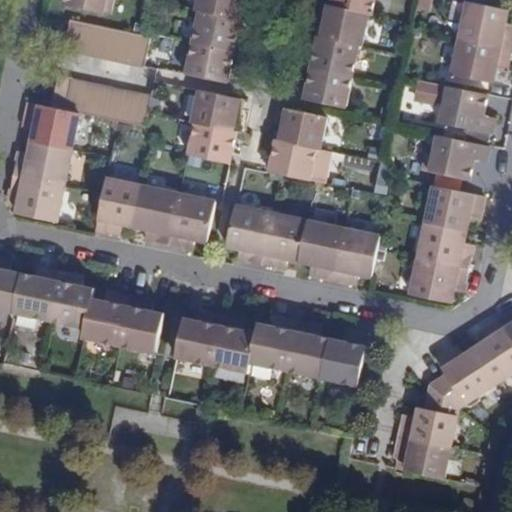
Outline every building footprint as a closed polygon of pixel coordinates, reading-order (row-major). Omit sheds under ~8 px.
[(78,0),(77,8),(79,8),(124,17),(127,0),(78,0)] [(243,19),(247,0),(203,0),(202,11),(205,11),(243,19)] [(380,16),(383,0),(340,0),(338,7),(376,15),(380,16)] [(502,22),(504,10),(463,1),(455,37),(506,48),(509,32),(503,31),(505,22),(502,22)] [(365,46),(369,47),(376,15),(338,7),(335,6),(327,38),(365,46)] [(240,51),(246,20),(243,19),(205,11),(198,42),(240,51)] [(89,22),(77,19),(70,49),(83,52),(89,22)] [(89,22),(83,52),(97,55),(103,25),(89,22)] [(97,55),(109,57),(115,28),(103,25),(97,55)] [(109,57),(123,60),(129,30),(115,28),(109,57)] [(123,60),(136,63),(143,33),(129,30),(123,60)] [(136,63),(150,66),(157,36),(143,33),(136,63)] [(316,68),(359,77),(365,46),(327,38),(324,37),(316,68)] [(503,61),(506,48),(455,37),(448,71),(489,81),(492,69),(496,69),(497,60),(503,61)] [(233,84),(235,74),(240,51),(198,42),(191,75),(233,84)] [(352,108),(359,77),(316,68),(311,91),(310,98),(352,108)] [(70,110),(76,81),(64,79),(57,108),(70,110)] [(84,113),(90,84),(76,81),(70,110),(84,113)] [(479,114),(483,95),(436,85),(436,86),(415,82),(411,97),(433,101),(439,103),(435,121),(488,132),(491,116),(479,114)] [(96,116),(102,86),(90,84),(84,113),(86,114),(96,116)] [(110,119),(116,89),(102,86),(96,116),(110,119)] [(123,122),(129,92),(116,89),(110,119),(123,122)] [(244,99),(203,91),(197,122),(201,123),(238,131),(243,108),(244,99)] [(137,124),(143,95),(129,92),(123,122),(137,124)] [(153,112),(156,97),(143,95),(137,124),(150,127),(153,112)] [(38,141),(78,150),(86,114),(84,113),(70,110),(57,108),(36,103),(33,114),(38,115),(36,125),(41,126),(38,141)] [(323,149),(326,150),(333,119),(306,112),(291,110),(289,117),(284,141),(323,149)] [(238,131),(201,123),(193,157),(235,165),(238,155),(242,132),(238,131)] [(481,161),(486,144),(432,133),(428,154),(422,153),(419,168),(465,177),(469,158),(481,161)] [(71,184),(78,150),(38,141),(36,151),(31,149),(28,159),(24,158),(20,173),(71,184)] [(315,183),(323,149),(284,141),(281,141),(274,174),(285,177),(315,183)] [(63,220),(71,184),(20,173),(17,188),(23,189),(21,197),(26,199),(24,211),(63,220)] [(140,227),(149,186),(111,178),(108,192),(100,228),(115,231),(116,226),(127,229),(128,224),(140,227)] [(185,194),(149,186),(140,227),(153,230),(152,233),(161,236),(161,240),(175,244),(185,194)] [(487,212),(490,198),(438,187),(430,223),(472,231),(475,219),(479,220),(482,210),(487,212)] [(222,201),(185,194),(175,244),(189,247),(190,243),(199,244),(200,240),(213,242),(222,201)] [(267,263),(278,213),(243,206),(234,247),(247,249),(246,254),(245,258),(254,260),(267,263)] [(485,221),(487,212),(482,210),(479,220),(485,221)] [(304,262),(313,221),(278,213),(267,263),(282,267),(283,262),(291,264),(292,260),(304,262)] [(338,279),(349,229),(313,221),(304,262),(317,265),(316,269),(324,270),(323,275),(338,279)] [(472,231),(430,223),(423,257),(475,269),(478,255),(472,253),(474,244),(469,242),(472,231)] [(377,277),(383,249),(385,237),(349,229),(338,279),(352,282),(354,277),(363,279),(364,275),(377,277)] [(475,269),(423,257),(415,292),(457,301),(460,290),(463,291),(466,282),(472,283),(475,269)] [(0,312),(21,317),(29,277),(15,274),(15,269),(6,267),(7,262),(0,260),(0,312)] [(37,320),(58,324),(68,275),(55,273),(54,277),(43,275),(42,279),(29,277),(21,317),(37,320)] [(58,324),(96,332),(103,301),(105,292),(90,290),(91,285),(82,284),(82,278),(68,275),(58,324)] [(466,282),(463,291),(470,293),(472,283),(466,282)] [(94,343),(131,351),(141,300),(128,297),(127,302),(116,301),(115,304),(103,301),(96,332),(94,343)] [(141,300),(131,351),(167,359),(176,316),(164,314),(165,310),(154,308),(154,303),(141,300)] [(511,314),(503,321),(511,334),(511,314)] [(198,322),(189,363),(223,371),(234,319),(220,316),(219,322),(210,320),(209,324),(198,322)] [(234,319),(223,371),(259,378),(261,369),(268,336),(257,333),(257,330),(248,329),(249,322),(234,319)] [(478,349),(501,386),(511,378),(511,334),(503,321),(492,328),(496,333),(488,339),(489,341),(478,349)] [(261,369),(297,377),(309,326),(294,322),(293,328),(282,326),(281,329),(270,326),(268,336),(261,369)] [(309,326),(297,377),(333,384),(342,341),(330,339),(331,336),(321,334),(322,328),(309,326)] [(484,334),(488,339),(496,333),(492,328),(484,334)] [(342,341),(333,384),(368,392),(378,340),(364,337),(362,343),(353,341),(353,344),(342,341)] [(458,359),(467,353),(463,347),(454,354),(458,359)] [(445,393),(466,409),(501,386),(478,349),(469,356),(467,353),(458,359),(454,354),(442,361),(456,384),(445,393)] [(406,438),(457,449),(466,409),(445,393),(441,413),(425,410),(422,419),(410,416),(406,438)] [(413,463),(411,471),(450,479),(457,449),(406,438),(401,459),(413,463)]
